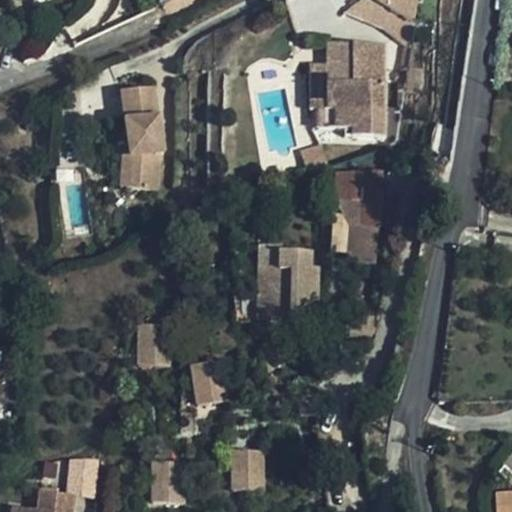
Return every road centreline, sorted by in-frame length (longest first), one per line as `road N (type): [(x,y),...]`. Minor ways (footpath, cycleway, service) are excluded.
road 1 (residential): [(415,403),(442,206),(486,0)]
road 2 (residential): [(0,93),(155,27)]
